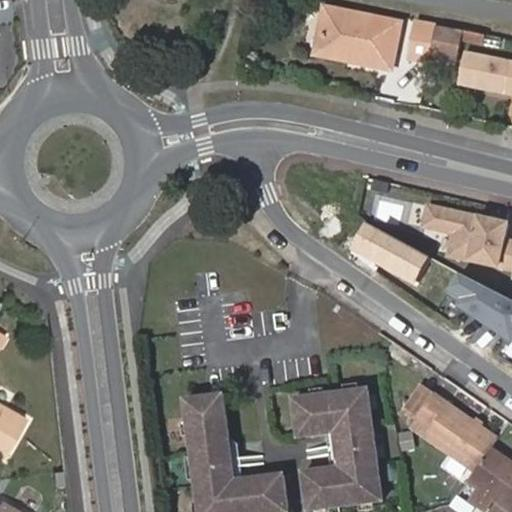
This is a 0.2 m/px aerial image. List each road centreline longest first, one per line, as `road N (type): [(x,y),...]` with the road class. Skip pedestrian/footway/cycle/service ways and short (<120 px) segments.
road 1 (residential): [(257,140),(262,180),(288,228),(511,386)]
road 2 (secondary): [(32,217),(71,269),(106,511)]
road 3 (secondary): [(133,511),(104,264),(118,216)]
road 4 (tertiary): [(372,145),(314,117),(275,109),(172,123),(116,106)]
road 5 (tertiary): [(372,145),(511,177)]
road 6 (tertiary): [(138,192),(176,154),(257,140)]
